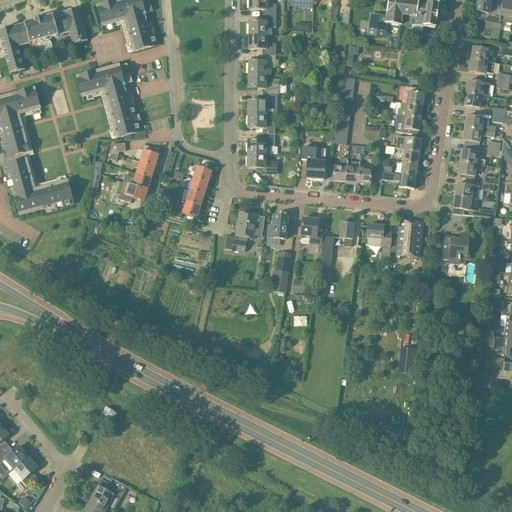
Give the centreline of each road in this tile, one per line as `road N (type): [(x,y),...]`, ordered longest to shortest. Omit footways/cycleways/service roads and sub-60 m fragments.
road 1 (residential): [(456,0),(425,202),(230,192),(229,161)]
road 2 (tertiary): [(416,511),(146,375)]
road 3 (residential): [(229,161),(182,146),(178,137),(166,0)]
road 4 (residential): [(229,161),(230,0)]
